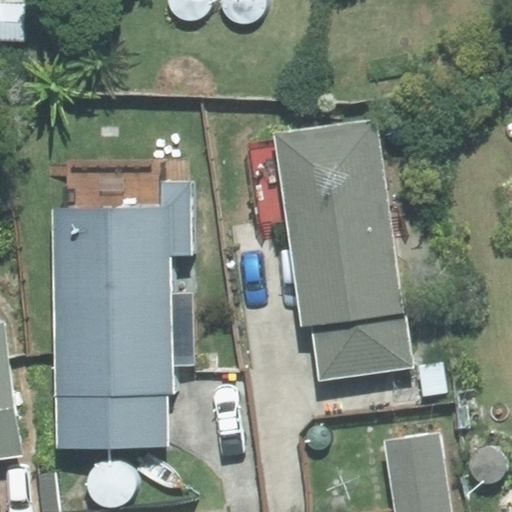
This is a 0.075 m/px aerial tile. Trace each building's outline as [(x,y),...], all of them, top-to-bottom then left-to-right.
[(279,238),(276,218),(296,216),(310,316),(319,315),(327,372),(419,360),(385,111),(282,124),(283,134),(251,139),(263,239),(279,238)] [(62,201),(63,439),(171,440),(171,381),(176,381),(176,247),(198,248),(198,175),(169,175),(169,181),(116,180),(117,159),(98,159),(99,182),(70,183),(70,201),(62,201)] [(6,320),(0,321),(0,449),(23,446),(6,320)] [(448,356),(421,366),(424,391),(453,389),(448,356)] [(457,511),(445,425),(391,433),(402,511),(457,511)] [(511,485),(494,487),(497,505),(511,502),(511,485)]
